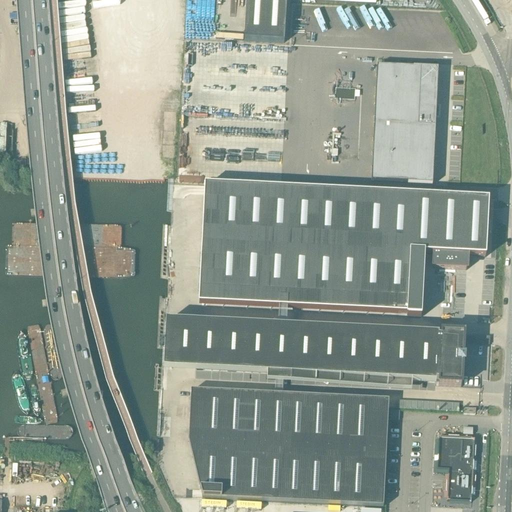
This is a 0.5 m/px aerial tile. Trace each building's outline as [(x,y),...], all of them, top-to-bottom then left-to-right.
[(246,0),(244,42),(284,44),(286,0),(246,0)] [(371,174),(371,181),(371,184),(382,184),(430,187),(432,187),(432,186),(434,142),(434,138),(435,129),(435,118),(437,72),(437,70),(429,70),(380,68),(377,68),(376,75),(371,174)] [(199,294),(198,306),(202,306),(279,310),(287,310),(292,311),(387,315),(406,316),(408,316),(408,318),(420,318),(424,255),(432,256),(431,271),(468,272),(468,258),(485,258),(488,202),(204,187),(199,294)] [(31,209),(31,215),(75,210),(74,204),(31,209)] [(44,299),(45,305),(81,300),(80,294),(44,299)] [(165,323),(163,371),(267,377),(266,385),(411,392),(412,384),(435,385),(436,383),(439,383),(438,387),(461,388),(470,389),(472,344),(463,344),(464,337),(464,336),(441,335),(441,339),(438,339),(438,337),(282,329),(165,323)] [(61,391),(63,396),(100,386),(99,380),(61,391)] [(383,509),(388,402),(191,392),(188,439),(188,443),(202,499),(383,509)] [(391,412),(390,421),(399,422),(399,412),(391,412)] [(437,471),(448,472),(447,502),(471,503),(471,496),(473,497),(474,490),(471,490),(472,472),(475,472),(475,463),(473,463),(474,441),(439,439),(437,471)]
